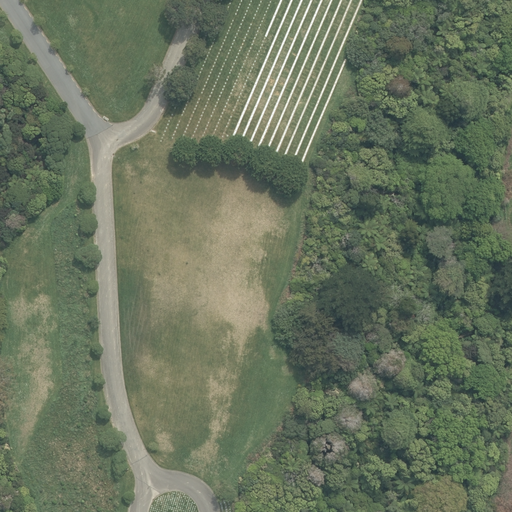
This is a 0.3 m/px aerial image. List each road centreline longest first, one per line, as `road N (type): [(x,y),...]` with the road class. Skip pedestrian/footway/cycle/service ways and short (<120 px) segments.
road 1 (unclassified): [(105,141),(101,199),(114,393),(152,486)]
road 2 (unclassified): [(105,141),(152,113),(202,0)]
road 3 (unclassified): [(8,0),(105,141)]
